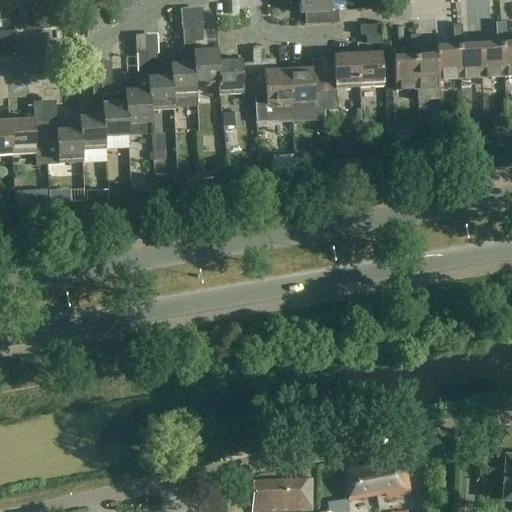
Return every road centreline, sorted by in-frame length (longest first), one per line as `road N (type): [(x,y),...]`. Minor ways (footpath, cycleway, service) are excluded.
road 1 (secondary): [(511,198),(0,286)]
road 2 (secondary): [(0,336),(511,250)]
road 3 (residential): [(14,511),(68,495),(511,417)]
road 4 (residential): [(176,0),(84,45),(0,64)]
